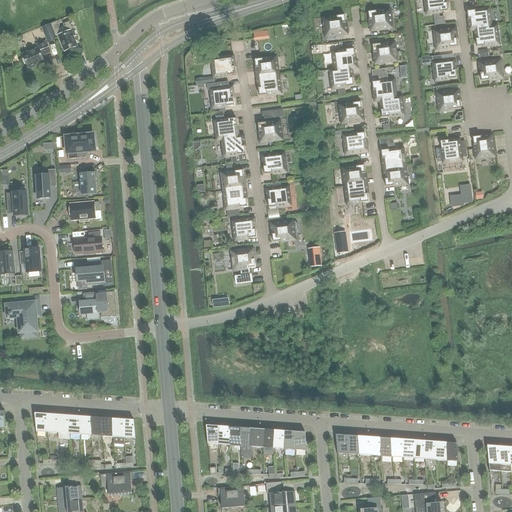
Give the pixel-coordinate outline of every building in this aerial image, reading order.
[(448,12),(446,0),(424,0),(427,14),(448,12)] [(496,27),(496,26),(491,27),(488,9),(467,12),(469,30),(496,27)] [(390,10),(368,13),(371,31),(392,29),(390,10)] [(448,23),(448,15),(437,16),(437,23),(448,23)] [(323,19),(325,37),(347,34),(344,16),(323,19)] [(56,37),(58,36),(65,52),(78,47),(74,37),(76,36),(70,21),(64,24),(65,26),(59,29),(56,22),(51,25),(56,37)] [(47,44),(56,40),(50,25),(41,28),(47,44)] [(475,30),(477,48),(498,45),(496,27),(469,30),(470,31),(475,30)] [(436,50),(458,47),(455,29),(434,32),(436,50)] [(234,40),(234,51),(246,51),(245,40),(234,40)] [(37,48),(22,53),(28,69),(45,63),(42,56),(50,53),(46,41),(36,45),(37,48)] [(394,43),(372,46),(375,64),(396,62),(394,43)] [(356,68),(354,50),(332,52),(335,70),(330,71),(356,68)] [(233,57),(212,59),(214,77),(215,77),(215,78),(235,75),(233,57)] [(441,57),(432,58),(433,63),(435,82),(457,79),(454,61),(442,62),(441,57)] [(255,61),(257,79),(278,76),(276,58),(255,61)] [(479,63),(481,82),(503,79),(500,60),(479,63)] [(330,71),(332,89),(354,86),(351,69),(356,68),(330,71)] [(380,82),(372,83),(375,101),(401,98),(401,97),(396,98),(394,80),(388,81),(386,69),(378,70),(380,82)] [(257,79),(259,97),(281,94),(278,76),(257,79)] [(197,79),(198,86),(216,83),(215,78),(215,77),(214,77),(197,79)] [(228,82),(207,85),(208,92),(211,91),(213,109),(234,106),(232,88),(229,88),(228,82)] [(451,86),(436,88),(437,94),(439,112),(461,109),(458,91),(451,92),(451,86)] [(375,102),(380,101),(382,119),(403,116),(401,98),(375,101),(375,102)] [(361,103),(339,106),(342,124),(363,121),(361,103)] [(274,111),(261,113),(262,120),(275,118),(274,111)] [(217,140),(243,137),(243,136),(238,137),(236,119),(215,122),(217,140)] [(258,124),(260,143),(282,140),(279,122),(258,124)] [(92,136),(91,136),(91,134),(82,134),(82,137),(66,138),(68,160),(86,159),(85,151),(94,151),(94,148),(96,148),(95,138),(93,139),(92,136)] [(365,134),(343,136),(346,155),(367,152),(365,134)] [(476,159),(494,157),(491,136),(473,138),(476,159)] [(224,157),(246,155),(243,137),(217,140),(222,140),(224,157)] [(442,152),(437,153),(439,163),(443,162),(443,164),(462,161),(461,159),(467,158),(465,143),(459,143),(459,140),(452,141),(448,141),(440,142),(442,152)] [(381,151),(383,170),(405,167),(402,149),(381,151)] [(262,157),(264,175),(286,173),(283,154),(262,157)] [(364,166),(342,169),(345,187),(366,184),(364,166)] [(383,170),(386,188),(407,185),(405,167),(383,170)] [(79,170),(81,196),(97,194),(96,178),(97,178),(96,174),(95,175),(95,173),(86,173),(86,169),(79,170)] [(1,170),(1,186),(9,186),(8,170),(1,170)] [(51,198),(50,184),(56,184),(55,170),(43,171),(43,176),(36,176),(38,199),(51,198)] [(221,174),(224,192),(245,189),(243,171),(221,174)] [(366,184),(345,187),(347,205),(369,202),(366,184)] [(470,186),(460,187),(462,197),(450,199),(451,208),(464,206),(463,204),(472,203),(470,186)] [(269,208),(290,206),(288,187),(266,190),(269,208)] [(224,192),(226,210),(247,207),(245,189),(224,192)] [(28,216),(26,192),(12,193),(13,194),(6,194),(7,205),(13,204),(14,217),(28,216)] [(70,205),(71,220),(79,220),(80,223),(89,222),(88,219),(95,218),(94,212),(100,212),(99,203),(70,205)] [(233,222),(235,241),(256,238),(254,219),(233,222)] [(292,222),(271,224),(273,243),(295,240),(294,234),(297,234),(299,231),(298,224),(296,222),(292,222)] [(84,255),(102,253),(100,232),(96,233),(88,233),(89,239),(74,241),(75,254),(83,253),(84,255)] [(348,252),(345,233),(335,234),(337,254),(348,252)] [(41,272),(40,249),(25,250),(26,252),(20,252),(21,265),(26,264),(27,273),(41,272)] [(253,250),(231,252),(234,271),(241,270),(242,277),(236,278),(237,285),(254,283),(253,274),(251,275),(251,269),(255,268),(253,250)] [(13,251),(0,252),(0,262),(1,275),(15,273),(13,251)] [(88,269),(77,270),(78,282),(86,281),(86,285),(104,283),(102,262),(100,262),(100,258),(87,260),(87,263),(88,269)] [(320,258),(311,259),(312,267),(321,266),(320,258)] [(96,302),(80,303),(81,311),(81,314),(86,314),(97,313),(101,313),(101,317),(117,315),(115,292),(107,293),(107,295),(96,296),(96,302)] [(39,299),(17,301),(17,305),(6,306),(7,319),(18,318),(19,333),(37,332),(35,311),(40,311),(39,299)] [(39,414),(35,414),(37,436),(37,432),(48,433),(47,414),(44,414),(44,413),(39,414)] [(50,415),(47,414),(48,433),(59,434),(57,415),(55,415),(55,414),(50,415)] [(59,434),(70,434),(68,416),(66,416),(66,415),(61,415),(57,415),(59,434)] [(72,416),(68,416),(70,434),(81,435),(79,417),(77,417),(76,416),(72,416)] [(82,417),(79,417),(81,435),(92,436),(90,418),(87,417),(82,417)] [(92,436),(103,437),(101,418),(98,418),(98,417),(93,418),(90,418),(92,436)] [(104,419),(101,418),(103,437),(114,437),(112,419),(109,419),(109,418),(104,419)] [(114,437),(124,438),(123,420),(120,420),(120,419),(115,419),(112,419),(114,437)] [(126,420),(123,420),(124,438),(135,439),(135,443),(136,443),(134,421),(131,420),(126,420)] [(208,444),(219,445),(217,427),(215,426),(210,426),(206,426),(208,448),(208,444)] [(221,427),(217,427),(219,445),(230,446),(228,427),(226,427),(226,426),(221,427)] [(230,446),(241,447),(239,428),(237,428),(237,427),(232,428),(228,427),(230,446)] [(243,428),(239,428),(241,447),(252,447),(250,429),(248,429),(248,428),(243,428)] [(252,447),(263,448),(261,430),(259,430),(259,429),(254,429),(250,429),(252,447)] [(265,430),(261,430),(263,448),(274,449),(272,431),(270,430),(270,429),(265,430)] [(275,431),(272,431),(274,449),(285,450),(283,431),(280,431),(280,430),(275,431)] [(285,450),(296,451),(294,432),(291,432),(291,431),(286,432),(283,431),(285,450)] [(297,432),(294,432),(296,451),(296,457),(307,457),(307,455),(305,433),(302,433),(302,432),(297,432)] [(338,454),(348,454),(347,436),(345,436),(345,435),(340,435),(336,435),(338,457),(338,454)] [(348,454),(359,455),(358,437),(356,437),(356,436),(351,436),(347,436),(348,454)] [(359,455),(370,456),(369,437),(367,437),(366,436),(362,437),(358,437),(359,455)] [(381,457),(380,438),(377,438),(377,437),(372,438),(369,437),(370,456),(381,457)] [(392,458),(391,439),(388,439),(388,438),(383,439),(380,438),(381,457),(392,458)] [(403,458),(402,440),(399,440),(399,439),(394,439),(391,439),(392,458),(403,458)] [(403,458),(414,459),(413,441),(410,440),(405,440),(402,440),(403,458)] [(414,459),(425,460),(424,441),(421,441),(421,440),(416,441),(413,441),(414,459)] [(437,466),(436,461),(435,442),(432,442),(432,441),(427,442),(424,441),(425,460),(426,467),(437,466)] [(447,461),(446,443),(443,443),(443,442),(438,442),(435,442),(436,461),(447,461)] [(446,443),(447,461),(458,462),(458,466),(456,444),(454,444),(454,443),(449,443),(446,443)] [(500,472),(498,447),(496,447),(496,446),(491,446),(487,446),(489,468),(490,471),(500,472)] [(511,472),(509,448),(507,447),(502,447),(498,447),(500,472),(511,472)] [(133,480),(132,472),(100,475),(101,489),(108,488),(108,495),(131,493),(131,500),(132,500),(130,480),(133,480)] [(85,486),(84,476),(68,477),(69,483),(67,483),(67,488),(57,489),(58,502),(83,500),(81,487),(85,486)] [(295,499),(294,492),(279,493),(279,490),(282,490),(281,483),(266,484),(267,494),(270,494),(271,508),(292,506),(291,499),(295,499)] [(251,500),(249,486),(217,489),(218,497),(220,497),(221,511),(222,511),(222,509),(245,507),(244,500),(251,500)] [(435,500),(435,493),(420,495),(414,495),(416,511),(442,511),(442,504),(435,504),(434,500),(435,500)] [(362,510),(361,511),(382,511),(382,509),(381,509),(380,498),(367,499),(368,505),(369,505),(369,510),(362,510)] [(83,511),(83,500),(58,502),(59,511),(83,511)]
